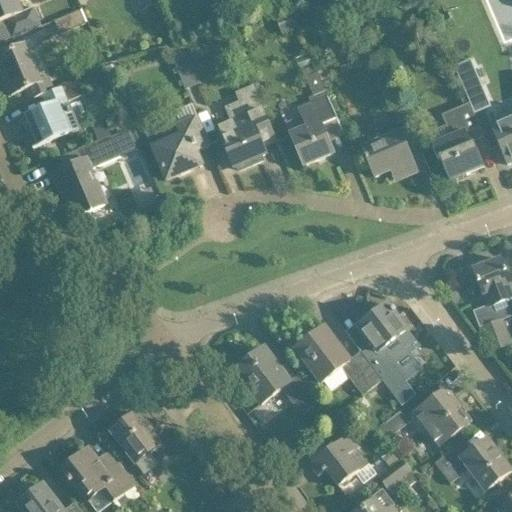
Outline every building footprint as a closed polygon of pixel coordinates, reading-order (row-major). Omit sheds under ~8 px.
[(22,13),(16,0),(0,0),(0,23),(6,21),(13,39),(12,39),(13,40),(42,27),(34,8),(22,13)] [(158,4),(156,0),(139,0),(144,11),(158,4)] [(80,10),(54,21),(61,36),(87,25),(80,10)] [(292,11),(277,16),(284,34),(299,29),(292,11)] [(41,97),(42,98),(55,92),(49,80),(41,83),(26,48),(14,52),(0,58),(0,69),(12,97),(26,91),(31,102),(41,97)] [(189,49),(172,56),(187,91),(204,84),(189,49)] [(475,115),(491,108),(472,61),(455,68),(468,98),(468,99),(475,115)] [(326,93),(318,73),(306,78),(314,98),(326,93)] [(81,81),(55,92),(42,98),(46,109),(26,117),(34,136),(28,138),(33,150),(79,131),(67,103),(87,95),(81,81)] [(128,86),(117,91),(123,106),(135,101),(128,86)] [(217,129),(223,141),(235,169),(238,168),(240,172),(264,162),(262,158),(266,156),(262,146),(277,140),(254,86),(253,87),(253,89),(238,95),(241,104),(227,110),(233,122),(217,129)] [(309,129),(292,136),(305,168),(334,155),(329,143),(325,134),(340,127),(341,127),(332,107),(329,99),(315,105),(301,111),(309,129)] [(467,134),(481,129),(475,115),(468,99),(462,101),(465,108),(442,117),(451,140),(432,148),(438,162),(441,161),(451,184),(485,169),(475,146),(473,147),(467,134)] [(422,155),(418,144),(401,103),(390,107),(401,134),(364,150),(368,159),(366,160),(368,164),(369,163),(376,179),(400,169),(405,179),(417,173),(411,159),(421,155),(421,156),(422,155)] [(167,183),(193,172),(203,167),(197,154),(211,148),(208,141),(198,119),(192,104),(177,110),(183,125),(181,126),(178,128),(167,132),(164,126),(146,133),(154,150),(160,164),(167,183)] [(511,115),(497,121),(494,113),(488,116),(493,128),(492,128),(508,166),(511,165),(511,115)] [(106,124),(93,129),(99,142),(111,137),(106,124)] [(91,161),(54,177),(63,199),(68,197),(77,219),(107,206),(92,171),(121,159),(111,137),(99,142),(78,151),(79,153),(86,149),(91,161)] [(511,284),(511,285),(509,279),(502,260),(474,271),(484,297),(485,297),(490,310),(495,323),(502,320),(506,318),(511,316),(511,284)] [(374,318),(359,329),(371,345),(361,353),(383,382),(403,408),(417,397),(407,384),(410,381),(398,366),(411,356),(408,352),(418,345),(408,332),(395,315),(397,314),(395,311),(393,312),(389,306),(374,318)] [(495,323),(481,328),(491,354),(495,353),(507,348),(511,346),(502,320),(495,323)] [(383,382),(361,353),(350,362),(337,346),(325,330),(297,352),(309,368),(322,385),(342,369),(364,397),(383,382)] [(289,382),(265,351),(237,373),(262,407),(282,391),(302,417),(312,410),(322,403),(304,379),(301,374),(289,382)] [(461,407),(456,400),(449,391),(433,403),(416,416),(440,448),(454,437),(470,425),(472,423),(466,414),(466,413),(461,407)] [(107,434),(143,480),(160,467),(151,455),(162,447),(155,438),(163,431),(155,420),(150,424),(139,410),(107,434)] [(389,421),(377,430),(385,440),(394,452),(404,444),(396,434),(406,426),(397,415),(389,421)] [(176,435),(172,438),(173,444),(178,446),(183,443),(182,436),(176,435)] [(369,466),(356,451),(358,449),(349,436),(310,466),(319,478),(327,472),(340,489),(360,473),(369,466)] [(487,493),(496,486),(511,473),(488,442),(468,456),(462,448),(466,444),(465,444),(436,466),(451,485),(470,470),(487,493)] [(385,450),(379,455),(385,462),(391,458),(385,450)] [(88,503),(88,502),(95,511),(101,511),(112,504),(113,504),(115,502),(134,487),(121,470),(116,463),(105,472),(99,464),(90,452),(64,471),(71,480),(68,482),(71,485),(73,483),(88,503)] [(402,461),(378,478),(388,491),(392,495),(406,484),(409,488),(418,481),(411,474),(402,461)] [(19,506),(23,511),(80,511),(75,505),(74,506),(75,508),(69,511),(63,511),(44,487),(30,498),(31,499),(23,504),(23,503),(19,506)] [(392,511),(391,510),(394,507),(382,492),(373,499),(375,502),(367,508),(361,511),(392,511)] [(511,511),(511,505),(511,506),(503,497),(508,493),(507,492),(481,511),(511,511)]
